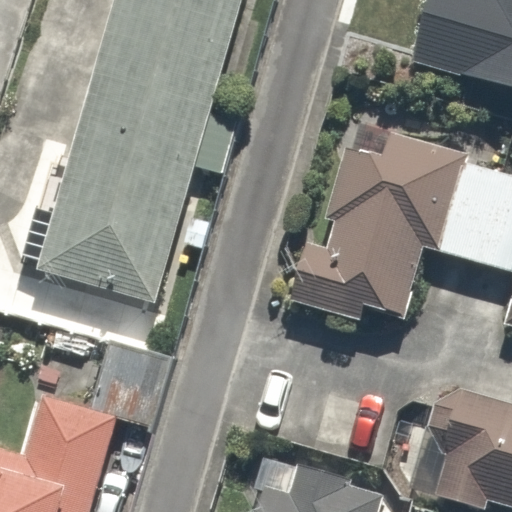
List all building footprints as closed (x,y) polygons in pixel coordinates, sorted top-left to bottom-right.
[(230,0),(100,0),(25,265),(145,300),(230,0)] [(511,0),(414,0),(393,60),(511,100),(511,0)] [(270,296),(397,332),(421,246),(501,269),(486,324),(511,331),(511,167),(346,121),(311,247),(286,240),(270,296)] [(0,511),(82,511),(105,427),(149,439),(172,353),(98,334),(79,406),(26,392),(11,449),(0,446),(0,511)] [(511,401),(511,404),(436,383),(419,442),(435,446),(420,501),(458,511),(481,511),(484,503),(511,510),(511,401)] [(384,402),(326,390),(313,452),(370,465),(384,402)] [(351,511),(355,501),(257,475),(247,511),(351,511)]
